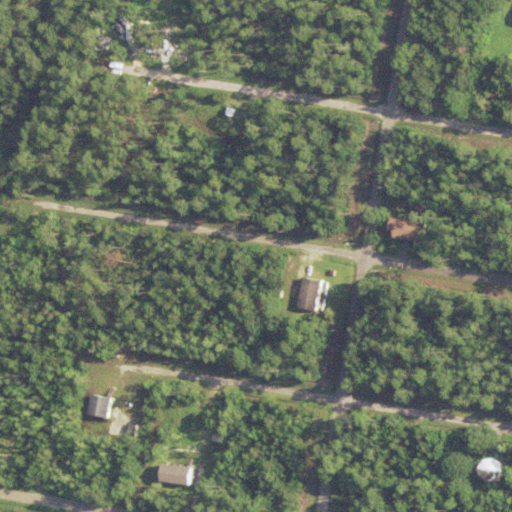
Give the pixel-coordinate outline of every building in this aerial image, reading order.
[(163,47),(167,51),(165,52),(166,53),(162,56),(149,44),(153,40),(162,49),(163,47)] [(495,111),(498,104),(491,102),(496,86),(504,88),(505,84),(511,86),(511,90),(505,114),(495,111)] [(229,118),(231,110),(237,112),(235,120),(229,118)] [(413,210),(415,195),(430,197),(427,212),(413,210)] [(404,246),(407,227),(412,228),(409,247),(404,246)] [(315,267),(316,262),(332,265),(331,270),(315,267)] [(301,305),(307,274),(325,278),(319,309),(301,305)] [(125,387),(125,382),(147,385),(146,391),(125,387)] [(87,415),(108,419),(112,399),(91,395),(87,415)] [(117,408),(127,398),(132,403),(122,413),(117,408)] [(122,414),(138,414),(138,434),(122,435),(122,414)] [(210,442),(209,448),(204,447),(205,441),(204,441),(205,434),(207,434),(207,430),(212,431),(212,434),(214,434),(213,443),(210,442)] [(392,438),(402,434),(404,439),(394,443),(392,438)] [(437,453),(436,454),(430,449),(431,447),(427,444),(430,440),(443,450),(439,454),(437,453)] [(410,456),(409,459),(405,457),(406,454),(403,453),(405,448),(420,454),(418,459),(410,456)] [(487,471),(485,463),(484,462),(488,457),(497,455),(505,461),(507,469),(504,468),(500,473),(493,475),(487,471)] [(40,464),(58,456),(67,477),(49,485),(40,464)] [(157,481),(189,488),(193,470),(161,463),(157,481)]
